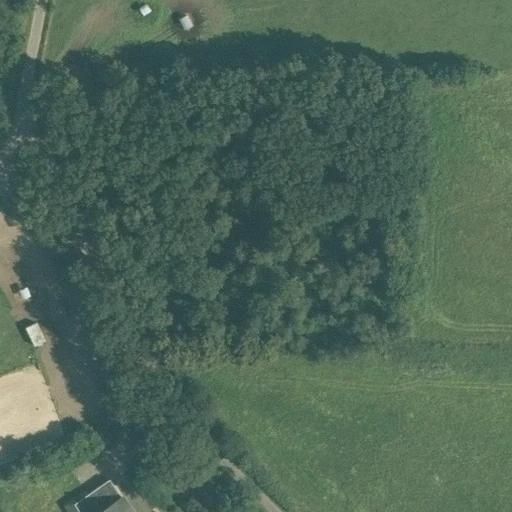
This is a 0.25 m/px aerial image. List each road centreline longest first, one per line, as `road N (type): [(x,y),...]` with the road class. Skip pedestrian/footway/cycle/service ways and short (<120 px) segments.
road 1 (track): [(35,98),(9,182),(83,248),(166,385),(282,511)]
road 2 (track): [(83,248),(78,211),(35,98)]
